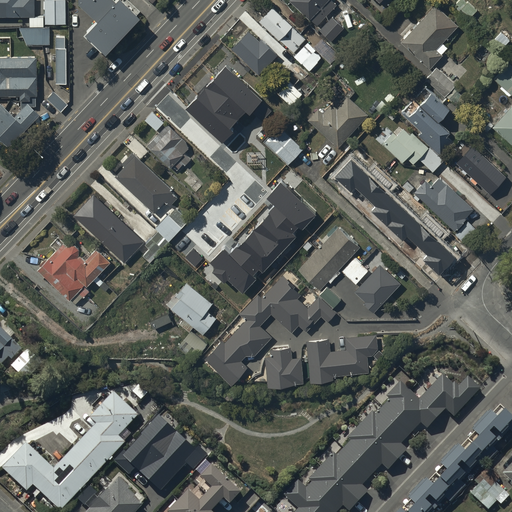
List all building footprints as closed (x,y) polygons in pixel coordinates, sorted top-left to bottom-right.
[(0,0),(0,17),(35,18),(35,0),(0,0)] [(65,0),(45,0),(45,24),(65,24),(65,0)] [(112,0),(79,0),(79,6),(98,24),(86,37),(106,56),(140,21),(119,1),(117,4),(112,0)] [(306,34),(272,0),(267,0),(257,10),(294,47),(306,34)] [(294,0),(314,19),(332,0),(294,0)] [(366,0),(364,3),(381,19),(390,10),(383,3),(386,0),(366,0)] [(457,18),(437,0),(429,0),(398,34),(428,61),(446,42),(440,36),(457,18)] [(460,0),(456,5),(461,10),(461,11),(469,19),(476,11),(467,3),(466,5),(460,0)] [(332,19),(319,31),(329,42),(343,30),(332,19)] [(246,22),(229,39),(264,77),(286,57),(260,30),(256,33),(246,22)] [(49,29),(20,29),(27,44),(49,44),(49,29)] [(501,32),(487,48),(496,56),(510,41),(501,32)] [(64,34),(54,34),(54,81),(64,81),(64,34)] [(324,41),(316,49),(330,63),(338,55),(324,41)] [(480,46),(472,55),(485,66),(492,57),(480,46)] [(510,91),(511,88),(511,62),(505,56),(490,72),(510,91)] [(37,58),(0,58),(0,96),(21,96),(21,102),(31,102),(31,97),(38,97),(37,58)] [(454,79),(435,62),(424,73),(444,91),(454,79)] [(227,66),(187,108),(225,144),(237,131),(232,127),(247,111),(251,115),(264,101),(227,66)] [(444,97),(429,83),(407,106),(402,100),(399,103),(420,123),(417,128),(440,150),(454,136),(441,123),(445,119),(433,108),(444,97)] [(67,103),(52,89),(45,97),(59,110),(67,103)] [(337,141),(367,108),(346,89),(335,101),(329,96),(321,105),(317,101),(306,112),(337,141)] [(511,99),(509,97),(490,119),(511,138),(511,99)] [(15,118),(0,104),(0,139),(9,148),(40,115),(28,104),(15,118)] [(145,118),(156,127),(163,119),(152,109),(145,118)] [(191,142),(167,119),(145,142),(170,166),(172,164),(177,168),(184,161),(185,162),(190,157),(183,150),(191,142)] [(431,165),(442,154),(411,123),(408,126),(401,119),(393,128),(391,127),(381,137),(401,157),(405,153),(411,159),(418,153),(431,165)] [(289,164),(304,149),(280,125),(265,140),(289,164)] [(497,178),(506,168),(475,140),(458,159),(487,184),(494,176),(497,178)] [(171,183),(134,146),(112,168),(152,206),(163,195),(169,200),(177,192),(170,184),(171,183)] [(351,160),(334,178),(351,193),(355,188),(376,208),(372,212),(403,241),(407,237),(428,256),(424,261),(439,275),(456,257),(351,160)] [(424,171),(411,184),(452,223),(464,211),(463,210),(471,201),(445,175),(443,177),(437,170),(431,177),(424,171)] [(225,245),(209,262),(243,293),(317,213),(281,180),(266,196),(274,204),(231,251),(225,245)] [(502,213),(511,202),(511,196),(500,186),(487,200),(502,213)] [(142,235),(92,187),(73,207),(123,255),(142,235)] [(359,239),(337,219),(298,263),(319,282),(359,239)] [(190,222),(175,235),(191,251),(205,237),(190,222)] [(168,243),(157,232),(145,245),(149,249),(142,257),(149,263),(168,243)] [(109,252),(96,240),(84,253),(76,246),(77,240),(73,235),(65,237),(64,238),(62,237),(49,251),(46,249),(37,260),(73,292),(109,252)] [(399,276),(378,256),(353,284),(364,294),(363,296),(373,305),(399,276)] [(326,314),(333,306),(316,291),(306,301),(297,292),(301,288),(293,281),(294,280),(283,269),(261,292),(258,289),(239,309),(243,314),(223,336),(220,334),(202,352),(230,379),(246,362),(240,355),(245,349),(254,349),(272,331),(259,319),(271,307),(290,325),(298,317),(305,323),(319,308),(326,314)] [(181,282),(173,275),(164,285),(171,292),(181,282)] [(206,306),(211,299),(187,279),(167,302),(202,332),(216,315),(206,306)] [(339,293),(326,281),(318,289),(332,301),(339,293)] [(0,320),(0,359),(9,350),(12,353),(22,343),(0,320)] [(193,355),(207,338),(190,324),(176,341),(193,355)] [(329,331),(303,334),(308,374),(334,371),(334,368),(368,365),(367,350),(371,350),(376,342),(375,328),(344,331),(345,342),(330,344),(329,331)] [(406,334),(385,333),(385,343),(406,343),(406,334)] [(289,340),(269,342),(270,351),(265,352),(268,378),(303,375),(300,350),(291,351),(289,340)] [(29,351),(11,369),(26,383),(44,365),(29,351)] [(291,511),(329,511),(342,498),(348,504),(365,487),(358,481),(380,458),(387,464),(405,445),(399,439),(421,415),(427,421),(444,402),(453,411),(479,383),(466,371),(457,381),(453,377),(451,378),(441,369),(419,393),(399,375),(384,392),(387,394),(375,407),(372,405),(346,432),(349,436),(336,450),(333,447),(307,475),(310,478),(305,483),(299,477),(285,492),(298,504),(291,511)] [(24,436),(1,461),(26,484),(31,479),(59,505),(125,435),(119,430),(139,409),(112,384),(87,410),(96,417),(53,463),(24,436)] [(510,409),(502,401),(496,407),(489,401),(470,421),(475,425),(461,439),(457,435),(439,453),(444,458),(430,473),(425,468),(405,489),(410,494),(403,501),(413,511),(430,511),(428,510),(445,493),(450,498),(465,481),(460,476),(476,459),(481,463),(495,448),(485,439),(493,430),(498,435),(501,432),(494,426),(510,409)] [(196,444),(157,409),(120,449),(159,484),(196,444)] [(239,482),(210,454),(198,467),(210,478),(198,491),(186,480),(166,502),(176,511),(211,511),(215,508),(209,502),(222,488),(228,494),(239,482)] [(511,454),(500,467),(510,477),(509,478),(511,481),(511,454)] [(500,472),(491,464),(469,488),(487,504),(502,487),(493,479),(500,472)] [(129,482),(118,472),(79,511),(128,511),(141,498),(133,491),(134,490),(127,483),(129,482)] [(96,488),(88,481),(77,494),(84,501),(96,488)]
